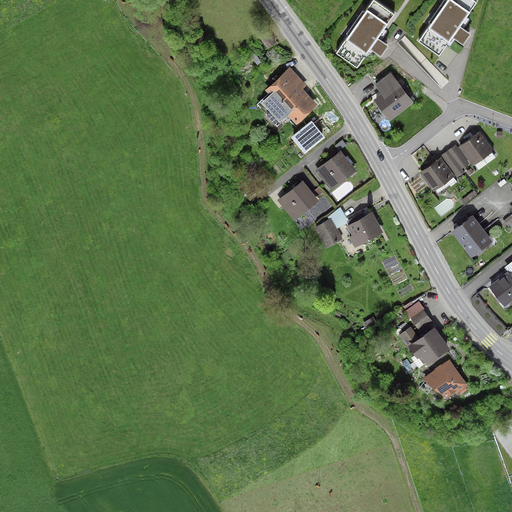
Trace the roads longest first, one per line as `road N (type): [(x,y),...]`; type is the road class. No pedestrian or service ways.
road 1 (tertiary): [(380,164),(454,301),(511,361)]
road 2 (tertiary): [(270,0),(380,164)]
road 3 (residential): [(511,122),(461,107),(380,164)]
